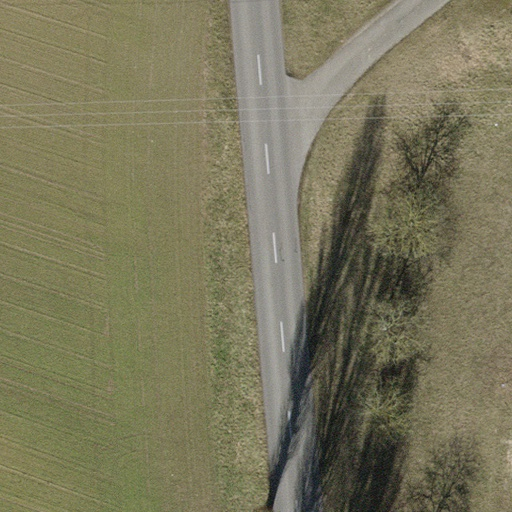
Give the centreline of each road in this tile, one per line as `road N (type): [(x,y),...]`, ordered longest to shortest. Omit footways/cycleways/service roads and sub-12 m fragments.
road 1 (tertiary): [(260,0),(301,511)]
road 2 (track): [(439,0),(273,129)]
